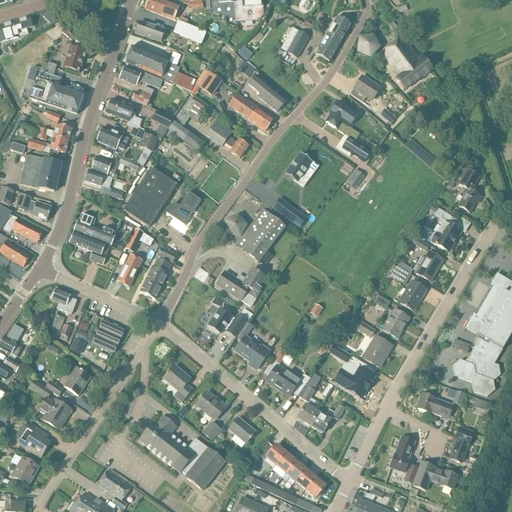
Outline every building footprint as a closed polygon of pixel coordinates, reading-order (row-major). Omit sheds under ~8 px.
[(148,0),(145,10),(173,21),(178,8),(166,3),(166,2),(159,0),(148,0)] [(225,20),(236,23),(235,3),(234,0),(217,0),(218,1),(213,2),(212,0),(206,0),(208,11),(212,11),(212,15),(225,20)] [(235,3),(236,23),(258,21),(263,16),(263,7),(262,0),(242,0),(242,2),(235,3)] [(295,0),(293,4),(307,11),(313,0),(295,0)] [(191,3),(192,11),(203,9),(201,1),(191,3)] [(45,15),(54,26),(61,21),(52,9),(45,15)] [(326,38),(339,45),(351,26),(338,18),(326,38)] [(17,32),(32,28),(29,19),(0,27),(0,43),(14,40),(19,38),(17,32)] [(160,43),(164,32),(140,23),(135,34),(160,43)] [(173,34),(201,45),(206,34),(200,32),(178,23),(173,34)] [(72,43),(77,38),(66,29),(62,34),(72,43)] [(293,31),(281,50),(286,53),(296,59),(308,38),(298,32),(297,33),(294,32),(293,31)] [(395,81),(404,91),(422,78),(423,78),(432,71),(419,54),(416,56),(398,34),(391,39),(398,48),(385,59),(399,78),(395,81)] [(365,35),(358,52),(379,60),(386,43),(365,35)] [(329,64),(339,45),(326,38),(316,57),(329,64)] [(64,68),(79,72),(83,58),(84,58),(85,54),(85,52),(70,47),(64,68)] [(172,85),(190,93),(195,82),(177,75),(179,71),(180,69),(168,64),(169,63),(132,47),(125,64),(162,79),(161,80),(173,84),(172,85)] [(250,60),(254,53),(245,48),(241,54),(250,60)] [(31,99),(76,115),(83,96),(58,88),(61,80),(53,77),(57,66),(48,63),(47,65),(43,64),(31,99)] [(250,78),(257,69),(249,63),(242,72),(250,78)] [(119,79),(136,86),(137,84),(143,83),(148,86),(152,77),(137,71),(137,73),(124,67),(119,79)] [(38,72),(31,69),(27,81),(34,83),(38,72)] [(204,72),(195,86),(212,98),(222,83),(204,72)] [(265,104),(278,113),(287,102),(274,93),(275,92),(255,76),(246,87),(259,97),(258,98),(265,104)] [(349,95),(361,103),(365,97),(372,102),(380,90),(361,77),(349,95)] [(150,98),(153,92),(144,88),(140,95),(135,93),(131,100),(146,107),(148,103),(152,105),(154,100),(150,98)] [(228,107),(265,132),(273,121),(257,109),(237,95),(228,107)] [(181,128),(188,117),(200,126),(204,120),(201,118),(206,110),(189,98),(173,120),(172,122),(174,123),(181,128)] [(129,105),(128,106),(111,100),(106,114),(128,121),(126,127),(143,134),(144,132),(138,129),(141,121),(134,118),(135,117),(134,114),(132,113),(134,107),(133,107),(129,105)] [(329,116),(330,116),(325,123),(337,131),(342,124),(349,128),(357,116),(350,111),(338,103),(329,116)] [(385,109),(379,115),(390,125),(396,119),(385,109)] [(173,120),(156,112),(152,121),(159,125),(153,138),(157,139),(160,140),(168,129),(172,122),(173,120)] [(61,118),(48,113),(45,119),(58,124),(61,118)] [(229,153),(239,160),(248,147),(238,141),(236,144),(229,138),(233,133),(217,121),(205,137),(222,149),(225,145),(232,150),(229,153)] [(38,133),(68,143),(72,130),(57,126),(55,133),(40,128),(38,133)] [(117,148),(123,151),(127,143),(121,140),(122,137),(103,128),(96,142),(116,151),(117,148)] [(315,143),(292,128),(284,140),(308,155),(315,143)] [(65,154),(68,143),(38,133),(37,139),(45,142),(45,144),(30,140),(27,149),(42,153),(43,148),(65,154)] [(144,134),(139,148),(152,153),(157,139),(153,138),(144,134)] [(342,148),(342,149),(360,161),(364,164),(365,163),(364,163),(370,154),(371,154),(366,150),(351,140),(348,139),(348,140),(343,149),(342,148)] [(10,152),(23,156),(26,148),(12,144),(10,152)] [(112,179),(116,181),(117,178),(115,174),(118,166),(118,164),(140,174),(143,167),(127,160),(121,157),(117,155),(114,165),(96,158),(91,170),(107,176),(107,177),(112,179)] [(300,155),(285,176),(293,182),(297,184),(304,175),(307,177),(315,166),(300,155)] [(23,172),(57,180),(61,165),(44,162),(44,161),(27,156),(23,172)] [(336,176),(346,181),(354,167),(343,161),(336,176)] [(177,187),(150,169),(123,212),(149,229),(177,187)] [(458,207),(469,214),(475,203),(477,205),(481,199),(471,193),(480,178),(464,169),(455,185),(465,191),(462,195),(464,196),(458,207)] [(355,170),(345,184),(354,191),(364,177),(355,170)] [(85,182),(108,190),(112,179),(107,177),(106,177),(88,171),(85,182)] [(38,190),(54,193),(57,180),(23,172),(20,186),(38,191),(38,190)] [(14,192),(2,188),(0,194),(0,204),(8,207),(10,208),(14,192)] [(123,194),(111,190),(109,197),(121,200),(123,194)] [(195,210),(201,201),(189,193),(180,207),(174,204),(168,214),(173,217),(171,220),(173,221),(175,218),(185,225),(193,212),(196,214),(197,212),(195,210)] [(32,217),(47,222),(51,209),(29,201),(30,199),(21,195),(16,209),(26,212),(27,208),(34,211),(32,217)] [(272,210),(299,229),(306,220),(279,200),(272,210)] [(0,231),(1,230),(4,231),(10,233),(11,231),(37,244),(43,233),(13,218),(12,218),(10,217),(12,213),(7,210),(0,206),(0,231)] [(438,210),(434,216),(441,221),(440,222),(440,226),(435,235),(432,235),(430,240),(431,244),(443,251),(444,249),(448,253),(461,232),(456,229),(459,223),(438,210)] [(272,257),(267,253),(286,228),(262,211),(235,246),(258,264),(264,268),(272,257)] [(81,216),(79,223),(78,222),(74,232),(102,243),(111,246),(114,237),(113,237),(114,234),(103,230),(102,232),(96,229),(92,228),(94,221),(88,219),(81,216)] [(227,236),(240,238),(246,227),(237,217),(225,223),(227,236)] [(135,230),(125,250),(133,254),(143,234),(135,230)] [(89,262),(102,267),(106,257),(101,255),(105,246),(88,240),(89,239),(74,233),(70,244),(84,250),(92,253),(89,262)] [(0,253),(23,269),(30,258),(7,242),(8,240),(0,235),(0,253)] [(410,244),(426,254),(430,247),(414,238),(410,244)] [(157,258),(172,266),(177,256),(161,249),(157,258)] [(430,284),(443,263),(428,253),(415,274),(430,284)] [(129,288),(141,262),(130,256),(117,283),(129,288)] [(139,294),(155,301),(168,275),(166,275),(171,266),(157,260),(153,268),(152,268),(139,294)] [(209,274),(199,268),(193,277),(203,284),(209,274)] [(410,276),(396,268),(391,277),(404,286),(410,276)] [(252,271),(243,285),(224,273),(216,286),(250,308),(263,288),(259,286),(265,277),(260,273),(259,275),(252,271)] [(474,393),(487,398),(494,392),(493,382),(500,376),(498,367),(494,365),(503,351),(501,350),(511,331),(511,284),(496,275),(490,285),(494,287),(477,318),(473,315),(465,330),(478,337),(470,357),(471,357),(464,363),(460,362),(452,368),(454,377),(472,384),(474,393)] [(413,313),(425,292),(410,283),(398,304),(413,313)] [(57,310),(72,316),(77,302),(69,299),(70,296),(55,290),(51,301),(59,304),(57,310)] [(374,303),(386,310),(390,303),(378,296),(378,297),(374,295),(375,293),(369,290),(366,296),(372,299),(371,300),(374,302),(374,303)] [(316,304),(311,314),(319,317),(323,308),(316,304)] [(233,318),(219,309),(207,327),(220,337),(224,331),(226,332),(225,333),(236,340),(248,322),(238,315),(234,320),(233,319),(233,318)] [(397,341),(409,320),(394,311),(382,332),(397,341)] [(57,340),(65,319),(51,314),(43,335),(57,340)] [(348,324),(357,330),(357,331),(371,339),(375,332),(352,318),(348,324)] [(114,354),(124,332),(103,323),(93,345),(114,354)] [(59,340),(66,342),(67,338),(68,338),(71,328),(63,326),(60,335),(61,336),(59,340)] [(87,336),(78,331),(75,337),(85,341),(87,336)] [(10,357),(11,355),(16,358),(22,349),(3,338),(0,344),(0,348),(6,353),(5,354),(10,357)] [(248,366),(256,371),(269,352),(261,347),(260,348),(244,338),(234,352),(250,363),(248,366)] [(80,356),(85,344),(75,339),(69,351),(80,356)] [(380,370),(392,348),(376,339),(363,360),(380,370)] [(455,340),(452,348),(467,354),(470,345),(455,340)] [(333,347),(330,352),(340,359),(343,353),(333,347)] [(10,371),(16,374),(21,366),(8,358),(3,366),(11,370),(10,371)] [(338,386),(360,399),(365,390),(367,392),(374,379),(364,372),(367,366),(355,358),(351,364),(350,364),(344,373),(345,374),(338,386)] [(299,383),(277,367),(278,365),(273,360),(263,374),(269,378),(266,383),(289,398),(291,395),(296,399),(297,398),(305,386),(309,381),(303,378),(299,383)] [(0,378),(4,381),(10,371),(11,370),(3,366),(3,367),(0,364),(0,378)] [(175,398),(182,403),(192,391),(186,386),(191,380),(174,367),(163,380),(179,393),(175,398)] [(78,397),(90,378),(76,369),(64,388),(78,397)] [(43,420),(59,431),(71,412),(55,401),(54,403),(48,399),(51,394),(45,389),(33,380),(27,389),(46,401),(40,411),(46,415),(43,420)] [(45,389),(51,394),(58,398),(63,391),(50,382),(45,389)] [(297,419),(310,427),(317,415),(311,411),(316,403),(310,400),(315,392),(308,388),(308,389),(305,386),(297,398),(301,401),(306,404),(297,419)] [(196,406),(214,421),(226,408),(219,402),(218,403),(206,393),(196,406)] [(430,413),(448,419),(452,408),(434,402),(434,401),(422,396),(417,410),(429,415),(430,413)] [(310,427),(322,435),(331,419),(337,422),(344,410),(338,407),(334,414),(328,410),(323,418),(317,415),(310,427)] [(186,479),(204,492),(226,463),(208,449),(208,450),(196,440),(188,450),(170,437),(177,428),(163,418),(157,426),(154,424),(139,443),(174,469),(174,470),(181,475),(183,473),(188,476),(186,479)] [(231,441),(241,449),(245,444),(246,445),(256,432),(238,418),(228,431),(235,436),(231,441)] [(212,443),(221,431),(210,422),(201,434),(212,443)] [(48,444),(43,441),(46,437),(30,426),(18,445),(39,458),(48,444)] [(450,461),(461,465),(467,447),(469,448),(473,435),(459,430),(454,443),(456,443),(450,461)] [(390,469),(404,474),(409,462),(407,462),(413,444),(402,440),(396,457),(394,457),(390,469)] [(266,458),(276,467),(286,455),(276,447),(266,458)] [(276,467),(286,475),(296,463),(286,455),(276,467)] [(464,473),(473,476),(478,461),(469,458),(464,473)] [(24,482),(29,485),(38,469),(22,460),(12,478),(22,484),(24,482)] [(296,483),(305,471),(296,463),(286,475),(283,478),(287,482),(290,479),(296,483)] [(434,471),(435,468),(420,463),(418,469),(413,485),(412,488),(426,493),(430,483),(440,486),(440,488),(452,492),(457,478),(445,473),(444,475),(434,471)] [(413,485),(418,469),(409,465),(403,481),(407,483),(413,485)] [(305,491),(315,480),(305,471),(296,483),(305,491)] [(122,503),(132,489),(107,472),(98,486),(122,503)] [(262,490),(265,484),(253,479),(250,485),(262,490)] [(315,480),(305,491),(315,500),(325,488),(315,480)] [(265,484),(262,490),(274,496),(277,490),(265,484)] [(277,490),(274,496),(286,501),(288,495),(277,490)] [(77,508),(82,511),(114,511),(108,508),(108,509),(87,494),(77,508),(73,505),(73,506),(77,508)] [(11,503),(11,501),(10,501),(10,495),(1,495),(1,502),(5,502),(4,509),(0,508),(0,511),(24,511),(25,504),(11,503)] [(288,495),(286,501),(298,507),(300,501),(288,495)] [(235,511),(251,511),(255,505),(242,499),(235,511)] [(300,501),(298,507),(308,511),(309,511),(312,507),(300,501)] [(369,511),(372,507),(358,501),(353,511),(369,511)]
